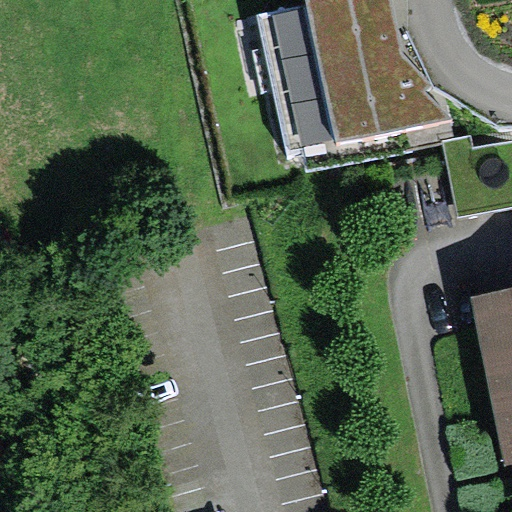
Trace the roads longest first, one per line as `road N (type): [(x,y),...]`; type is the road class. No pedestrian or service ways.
road 1 (track): [(60,511),(0,256)]
road 2 (residential): [(511,94),(491,91),(446,51),(433,0)]
